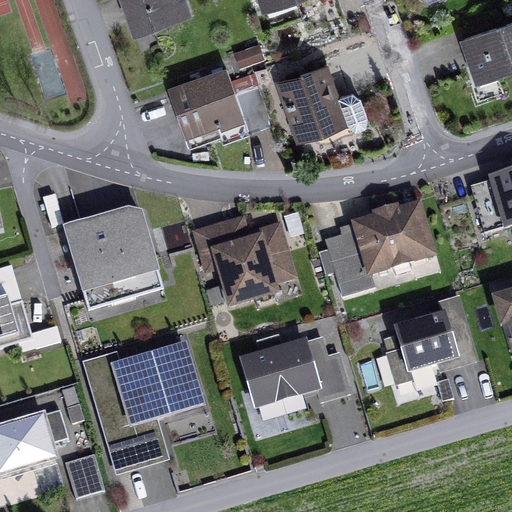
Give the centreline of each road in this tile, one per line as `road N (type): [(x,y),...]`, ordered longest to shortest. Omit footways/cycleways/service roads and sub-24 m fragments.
road 1 (residential): [(169,511),(511,410)]
road 2 (residential): [(114,169),(282,194),(432,167)]
road 3 (residential): [(432,167),(373,0)]
road 4 (residential): [(83,0),(121,112),(114,169)]
